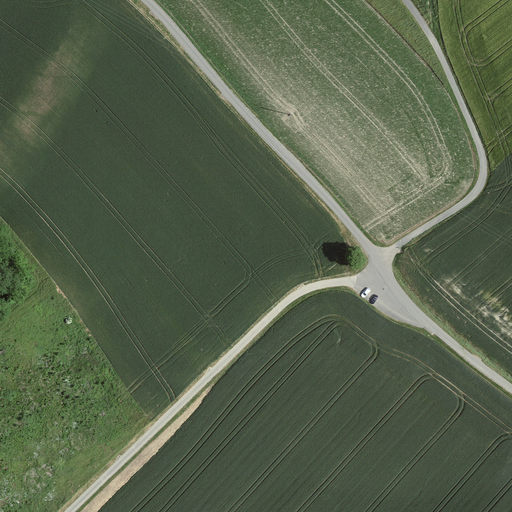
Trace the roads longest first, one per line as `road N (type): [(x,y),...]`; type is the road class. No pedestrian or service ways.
road 1 (track): [(379,262),(359,278),(312,287),(280,307),(66,511)]
road 2 (track): [(145,0),(379,262)]
road 3 (track): [(405,0),(434,42),(478,141),(483,178),(473,195),(379,262)]
road 4 (track): [(379,262),(419,315),(511,388)]
